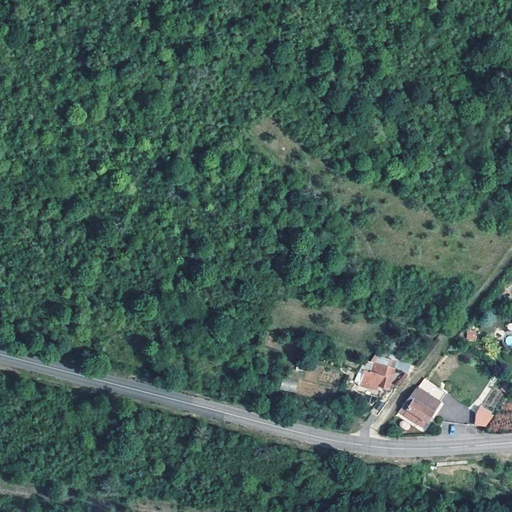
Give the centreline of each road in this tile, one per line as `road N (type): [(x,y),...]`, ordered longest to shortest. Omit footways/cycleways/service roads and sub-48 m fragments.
road 1 (secondary): [(0,354),(335,440),(406,448),(511,442)]
road 2 (track): [(511,248),(365,445)]
